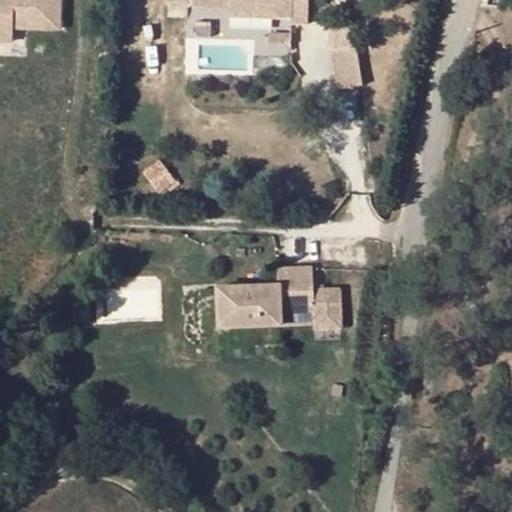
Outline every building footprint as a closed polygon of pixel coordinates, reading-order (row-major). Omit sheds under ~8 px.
[(0,0),(0,41),(12,36),(12,29),(28,29),(28,22),(59,22),(59,0),(0,0)] [(192,0),(193,3),(229,4),(273,5),(273,17),(290,17),(290,23),(308,23),(308,0),(192,0)] [(273,5),(229,4),(228,15),(273,17),(273,5)] [(331,50),(337,90),(362,86),(356,46),(331,50)] [(175,181),(160,160),(143,173),(159,194),(175,181)] [(277,286),(216,288),(218,328),(314,324),(315,329),(341,328),(339,288),(312,289),(312,268),(277,269),(277,286)] [(343,387),(333,385),(332,395),(341,397),(343,387)]
